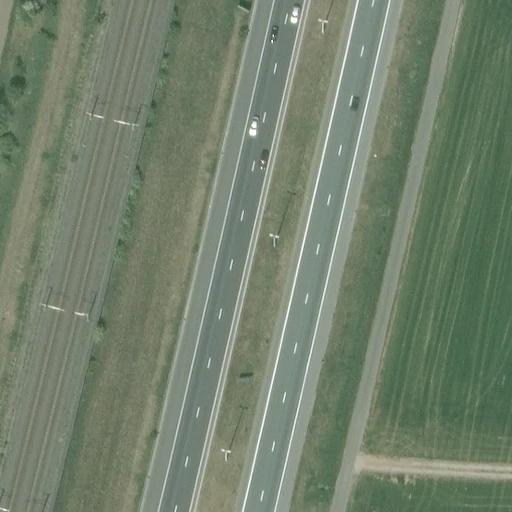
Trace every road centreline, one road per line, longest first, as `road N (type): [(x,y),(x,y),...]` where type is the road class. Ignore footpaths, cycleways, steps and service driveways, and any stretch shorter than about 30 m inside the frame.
road 1 (motorway): [(268,511),(386,0)]
road 2 (motorway): [(284,0),(166,511)]
road 3 (unclassified): [(337,511),(454,0)]
